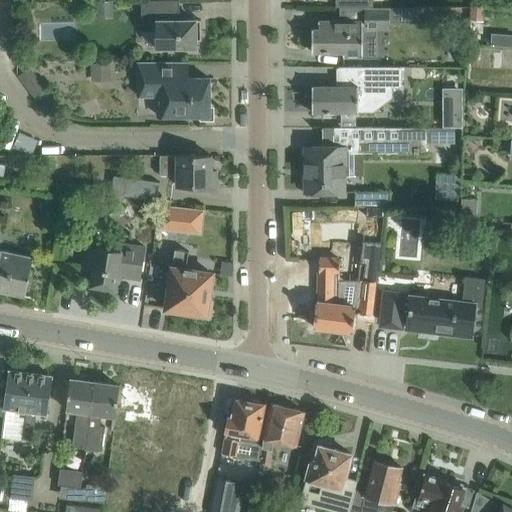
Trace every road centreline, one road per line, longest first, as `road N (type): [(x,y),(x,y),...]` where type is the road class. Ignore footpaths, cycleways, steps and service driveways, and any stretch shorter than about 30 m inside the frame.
road 1 (residential): [(258,370),(258,0)]
road 2 (tertiary): [(511,443),(258,370)]
road 3 (tertiary): [(258,370),(0,322)]
